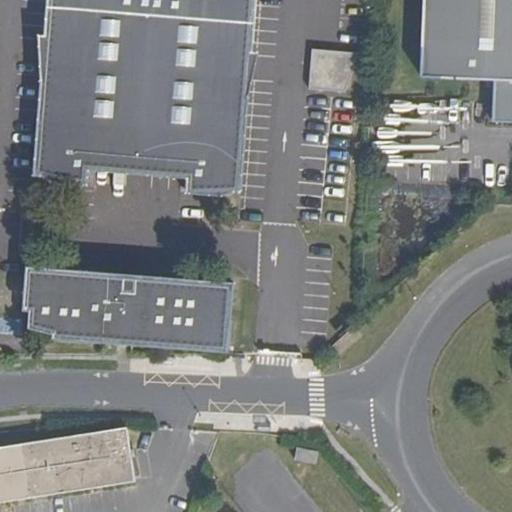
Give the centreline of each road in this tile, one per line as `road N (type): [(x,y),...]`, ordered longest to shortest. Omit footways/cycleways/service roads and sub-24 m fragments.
road 1 (unclassified): [(0,394),(397,403)]
road 2 (unclassified): [(511,257),(463,279),(428,312),(405,355),(397,403)]
road 3 (unclassified): [(397,403),(405,454),(443,511)]
